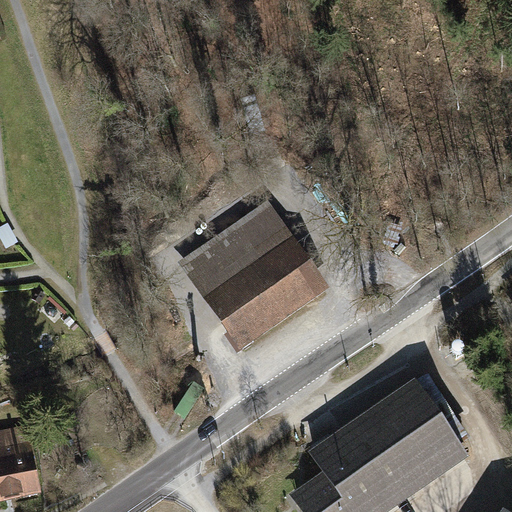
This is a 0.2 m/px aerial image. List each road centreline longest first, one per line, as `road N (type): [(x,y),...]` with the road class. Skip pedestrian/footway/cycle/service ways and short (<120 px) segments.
road 1 (track): [(202,511),(168,468),(80,305),(72,163),(17,0)]
road 2 (tertiary): [(168,468),(511,232)]
road 3 (track): [(398,310),(488,437),(496,497),(484,511)]
